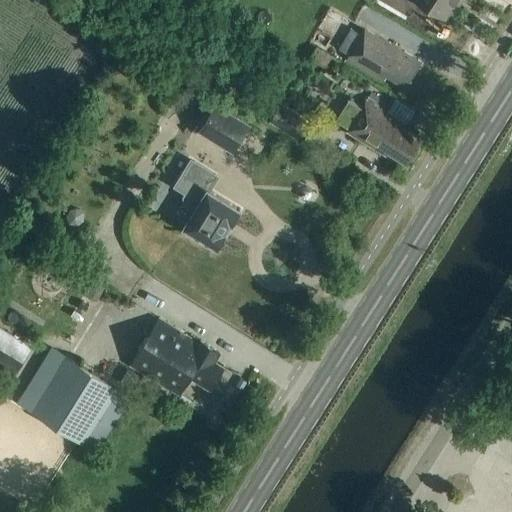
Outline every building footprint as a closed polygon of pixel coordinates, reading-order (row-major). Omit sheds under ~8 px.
[(418,0),(446,17),(457,0),(418,0)] [(405,87),(421,60),(365,27),(346,58),(381,80),(385,74),(405,87)] [(326,68),(334,56),(317,46),(309,58),(326,68)] [(287,84),(295,71),(287,66),(279,78),(287,84)] [(407,122),(368,95),(361,106),(350,98),(337,118),(348,125),(345,129),(385,156),(387,152),(405,163),(408,159),(412,158),(418,148),(418,144),(421,139),(403,127),(407,122)] [(300,138),(311,120),(283,102),(272,120),(300,138)] [(216,104),(199,131),(232,152),(249,125),(216,104)] [(177,185),(188,192),(185,196),(187,204),(196,209),(185,226),(190,229),(191,233),(198,237),(202,237),(217,246),(241,209),(210,190),(219,176),(193,160),(177,185)] [(186,206),(163,193),(173,173),(156,164),(140,194),(154,202),(147,215),(158,221),(149,237),(170,249),(186,221),(179,217),(186,206)] [(95,280),(86,293),(97,300),(105,287),(95,280)] [(68,300),(57,297),(50,320),(61,323),(68,300)] [(198,342),(158,317),(130,363),(180,393),(190,376),(209,388),(223,365),(213,360),(219,351),(199,339),(198,342)] [(0,327),(0,369),(12,377),(31,347),(0,327)] [(17,403),(84,443),(95,451),(131,396),(119,388),(51,346),(17,403)]
